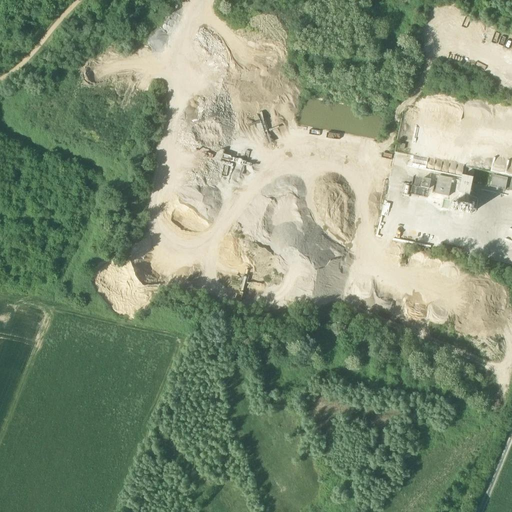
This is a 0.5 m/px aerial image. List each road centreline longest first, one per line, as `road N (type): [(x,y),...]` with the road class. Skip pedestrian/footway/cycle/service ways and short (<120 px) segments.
road 1 (track): [(0,297),(178,339)]
road 2 (track): [(53,309),(0,441)]
